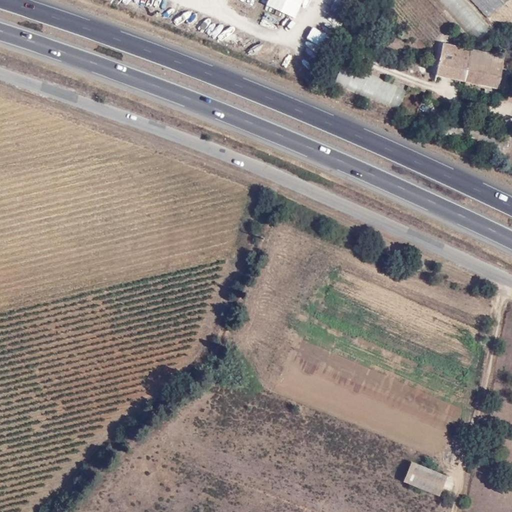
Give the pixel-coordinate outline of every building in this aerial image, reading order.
[(273,0),(274,1),(298,9),(301,0),(273,0)] [(490,30),(464,0),(438,0),(475,43),(490,30)] [(511,0),(469,0),(498,32),(511,19),(511,0)] [(442,45),(435,74),(497,88),(502,57),(442,45)] [(351,76),(344,73),(339,83),(415,116),(423,98),(354,69),(351,76)] [(438,495),(445,477),(410,463),(403,481),(438,495)]
